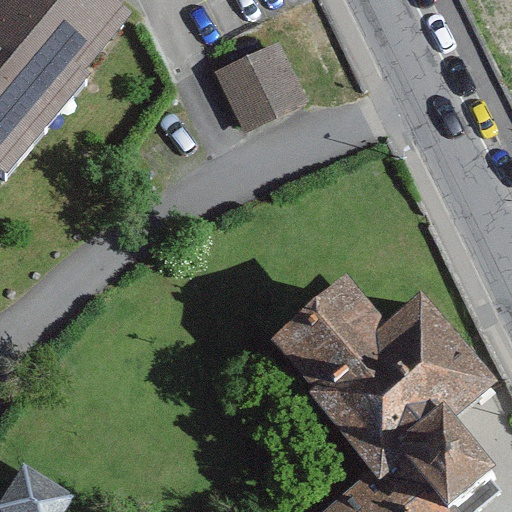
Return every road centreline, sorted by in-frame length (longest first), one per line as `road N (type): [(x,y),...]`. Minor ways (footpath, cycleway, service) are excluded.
road 1 (residential): [(429,90),(147,228),(63,291),(0,375)]
road 2 (tertiary): [(429,90),(511,260)]
